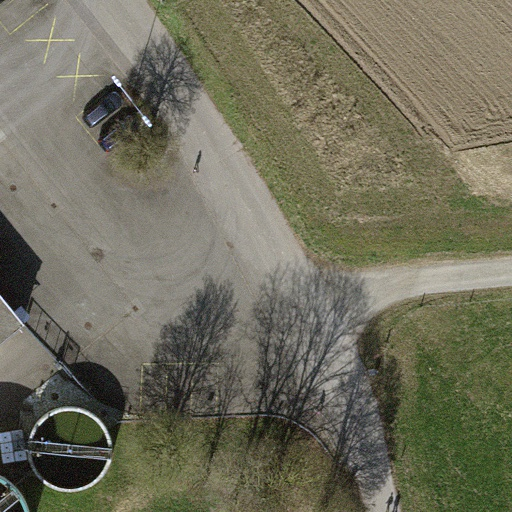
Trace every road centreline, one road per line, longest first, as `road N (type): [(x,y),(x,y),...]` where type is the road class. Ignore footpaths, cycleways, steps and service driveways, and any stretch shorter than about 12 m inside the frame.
road 1 (residential): [(387,511),(307,289),(113,0)]
road 2 (track): [(511,275),(307,289)]
road 3 (unknown): [(136,289),(0,405)]
